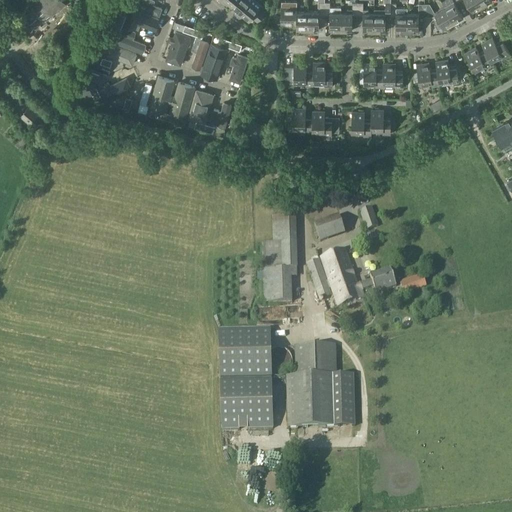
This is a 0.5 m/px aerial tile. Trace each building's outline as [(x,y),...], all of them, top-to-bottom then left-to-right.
[(28,7),(29,8),(23,14),(37,30),(66,4),(62,0),(38,0),(33,4),(32,3),(28,7)] [(168,2),(163,0),(133,0),(132,5),(162,15),(168,2)] [(236,0),(232,5),(238,10),(235,14),(237,16),(250,0),(236,0)] [(261,5),(254,0),(250,0),(237,16),(240,18),(244,15),(249,20),(251,17),(257,22),(266,12),(260,6),(261,5)] [(374,13),(374,31),(385,31),(386,16),(391,16),(391,3),(390,0),(385,0),(385,3),(386,3),(385,10),(374,10),(374,13)] [(456,4),(460,1),(459,0),(444,0),(441,2),(444,7),(453,23),(463,17),(456,4)] [(462,0),(465,0),(472,12),(482,6),(478,0),(459,0),(460,1),(462,0)] [(296,25),(296,30),(307,30),(308,12),(297,12),(297,2),(281,2),(281,25),(296,25)] [(347,13),(341,13),(341,31),(352,31),(352,23),(357,23),(358,16),(358,3),(352,2),(352,9),(347,9),(347,13)] [(319,15),(324,15),(325,3),(319,3),(319,12),(308,12),(307,30),(319,30),(319,15)] [(330,3),(325,3),(324,15),(329,15),(329,30),(341,31),(341,13),(341,7),(330,7),(330,3)] [(363,31),(374,31),(374,13),(368,13),(368,10),(363,9),(363,3),(358,3),(358,16),(357,23),(363,23),(363,31)] [(407,14),(396,13),(396,4),(391,3),(391,16),(396,16),(396,31),(407,32),(407,14)] [(419,17),(424,17),(424,4),(419,4),(419,14),(407,14),(407,32),(418,32),(419,17)] [(430,4),(424,4),(424,17),(433,17),(436,15),(439,20),(435,22),(439,29),(443,27),(444,28),(453,23),(444,7),(435,13),(430,4)] [(151,37),(157,19),(132,10),(125,28),(151,37)] [(120,13),(116,22),(123,25),(126,15),(120,13)] [(172,28),(183,31),(185,25),(175,21),(172,28)] [(119,34),(123,25),(116,22),(113,32),(119,34)] [(183,31),(192,35),(194,28),(185,25),(183,31)] [(202,38),(204,32),(194,28),(192,35),(202,38)] [(177,32),(168,62),(178,65),(188,36),(177,32)] [(142,53),(146,43),(122,34),(118,44),(142,53)] [(504,58),(511,54),(503,41),(497,45),(492,37),(481,43),(486,51),(492,60),(502,55),(504,58)] [(220,44),(230,48),(232,42),(223,38),(220,44)] [(207,43),(195,39),(184,68),(197,72),(207,43)] [(109,42),(103,56),(134,67),(139,54),(109,42)] [(240,51),(242,45),(232,42),(230,48),(240,51)] [(219,47),(210,43),(201,73),(218,79),(227,49),(219,47)] [(24,52),(32,56),(35,51),(27,46),(24,52)] [(494,64),(492,60),(486,51),(480,54),(476,47),(465,53),(475,70),(485,64),(487,68),(494,64)] [(248,56),(242,55),(232,51),(222,81),(238,86),(248,56)] [(100,63),(101,64),(110,67),(113,61),(103,57),(100,63)] [(459,83),(457,67),(449,68),(448,59),(436,61),(437,70),(440,86),(459,83)] [(313,86),(313,82),(313,71),(306,71),(307,62),(294,61),(294,81),(306,82),(306,86),(313,86)] [(313,62),(313,71),(313,82),(325,82),(325,86),(332,86),(333,71),(326,71),(326,62),(313,62)] [(437,70),(430,71),(429,62),(417,64),(420,84),(432,82),(432,87),(440,86),(437,70)] [(383,87),(383,83),(383,72),(383,69),(376,69),(377,63),(364,63),(364,67),(360,67),(360,83),(376,83),(376,87),(383,87)] [(383,63),(383,69),(383,72),(383,83),(383,87),(403,88),(403,72),(396,72),(396,63),(383,63)] [(105,103),(132,89),(127,74),(98,88),(105,103)] [(176,80),(159,76),(151,105),(157,107),(167,110),(176,80)] [(195,85),(180,81),(171,111),(180,113),(185,115),(195,85)] [(154,86),(144,83),(138,101),(148,104),(154,86)] [(19,85),(14,89),(21,98),(27,93),(19,85)] [(95,99),(101,96),(96,87),(90,90),(95,99)] [(214,95),(197,89),(188,117),(197,119),(207,122),(214,95)] [(9,106),(14,104),(8,93),(3,96),(9,106)] [(123,107),(130,109),(133,99),(126,97),(123,107)] [(433,111),(443,105),(441,99),(430,105),(433,111)] [(21,116),(39,132),(49,119),(49,113),(34,100),(21,116)] [(223,127),(229,107),(221,105),(218,112),(213,111),(210,122),(214,124),(223,127)] [(305,132),(313,132),(313,131),(312,117),(306,117),(306,108),(293,108),(293,128),(305,128),(305,132)] [(371,109),(371,121),(371,129),(372,129),(383,129),(383,134),(391,134),(391,119),(384,118),(384,109),(371,109)] [(165,119),(167,113),(157,110),(156,116),(165,119)] [(324,131),(324,135),(332,135),(332,120),(325,120),(325,111),(312,111),(312,117),(313,131),(324,131)] [(371,136),(372,129),(371,129),(371,121),(364,121),(365,112),(352,111),(352,131),(364,132),(364,136),(371,136)] [(177,116),(167,113),(165,119),(166,119),(175,122),(177,116)] [(511,118),(492,130),(502,147),(503,146),(505,150),(511,145),(511,118)] [(194,127),(204,130),(206,124),(196,121),(194,127)] [(216,127),(206,124),(204,130),(214,133),(216,127)] [(372,207),(360,211),(366,230),(378,226),(372,207)] [(297,278),(297,269),(298,269),(296,216),(272,217),(273,243),(262,243),(264,303),(293,302),(292,278),(297,278)] [(339,216),(314,224),(320,242),(345,234),(339,216)] [(319,259),(307,264),(318,298),(331,294),(324,273),(326,273),(338,307),(364,298),(361,290),(374,286),(376,293),(396,286),(390,268),(370,275),(372,280),(357,285),(345,250),(321,259),(323,266),(322,267),(319,259)] [(422,274),(399,282),(403,293),(426,285),(422,274)] [(218,330),(221,431),(273,429),(271,328),(218,330)] [(296,377),(288,377),(286,377),(288,428),(354,426),(352,375),(336,376),(336,358),(328,358),(328,346),(295,347),(296,377)]
